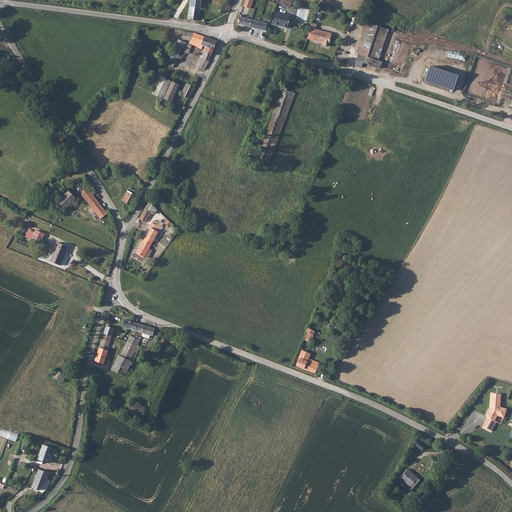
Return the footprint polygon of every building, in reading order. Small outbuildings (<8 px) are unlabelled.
[(202,0),(189,0),(188,21),(198,22),(201,1),(203,1),(202,0)] [(252,0),(244,0),(241,6),(249,8),(252,0)] [(299,6),(295,20),(305,23),(310,9),(299,6)] [(275,12),(272,24),(287,28),(290,17),(281,15),(281,14),(275,12)] [(238,15),(236,21),(238,21),(238,24),(265,30),(266,23),(239,18),(240,15),(238,15)] [(368,23),(364,41),(375,43),(372,58),(380,60),(387,27),(368,23)] [(310,40),(315,41),(327,43),(326,47),(331,48),(334,34),(316,31),(312,30),(310,40)] [(192,36),(189,44),(191,45),(191,47),(195,49),(197,48),(204,51),(197,68),(204,72),(216,46),(192,36)] [(170,62),(176,64),(186,42),(179,39),(170,62)] [(375,43),(364,41),(360,62),(386,67),(387,61),(380,60),(372,58),(375,43)] [(427,65),(422,80),(453,90),(458,75),(427,65)] [(152,99),(162,103),(171,85),(161,81),(152,99)] [(182,97),(190,101),(198,84),(189,81),(182,97)] [(171,85),(162,103),(172,108),(180,89),(171,85)] [(281,88),(268,122),(282,128),(294,98),(286,95),(288,91),(281,88)] [(207,105),(204,114),(211,116),(214,107),(207,105)] [(282,128),(268,122),(255,157),(268,163),(282,128)] [(132,192),(128,202),(137,206),(142,196),(132,192)] [(71,195),(61,205),(68,213),(78,202),(71,195)] [(108,216),(96,199),(93,195),(85,200),(100,222),(108,216)] [(144,215),(138,226),(142,229),(148,218),(144,215)] [(171,225),(162,219),(160,222),(170,227),(171,225)] [(147,236),(135,261),(142,265),(154,242),(156,243),(161,234),(152,229),(153,228),(153,227),(153,226),(152,226),(151,226),(150,226),(149,227),(145,235),(147,236)] [(48,237),(39,233),(34,243),(43,247),(48,237)] [(59,247),(51,264),(61,269),(69,251),(59,247)] [(130,321),(128,329),(134,331),(135,331),(137,323),(130,321)] [(137,323),(135,331),(142,333),(144,325),(137,323)] [(318,326),(311,323),(308,327),(307,330),(310,331),(308,335),(314,337),(317,330),(316,330),(318,326)] [(144,325),(142,333),(151,336),(158,338),(160,330),(144,325)] [(107,327),(105,335),(114,338),(116,329),(107,327)] [(105,335),(102,344),(111,347),(114,338),(105,335)] [(132,344),(124,359),(133,364),(135,365),(144,349),(132,344)] [(300,357),(297,365),(316,372),(320,362),(312,358),(311,359),(309,358),(312,352),(304,348),(300,357)] [(101,350),(97,363),(106,366),(109,352),(101,350)] [(133,364),(124,359),(122,358),(115,373),(126,379),(133,364)] [(94,371),(91,381),(99,383),(102,373),(94,371)] [(68,377),(57,373),(53,381),(64,385),(68,377)] [(491,411),(483,426),(491,430),(497,421),(495,420),(498,415),(504,417),(507,409),(500,407),(501,393),(492,393),(491,408),(493,409),(492,411),(491,411)] [(129,411),(141,416),(146,406),(134,401),(129,411)] [(498,415),(495,420),(497,421),(501,423),(504,417),(498,415)] [(2,427),(0,432),(0,435),(16,442),(19,433),(2,427)] [(42,445),(37,460),(48,463),(53,449),(42,445)] [(50,473),(38,469),(32,489),(40,491),(47,484),(50,473)] [(409,469),(403,477),(414,485),(420,477),(409,469)]
